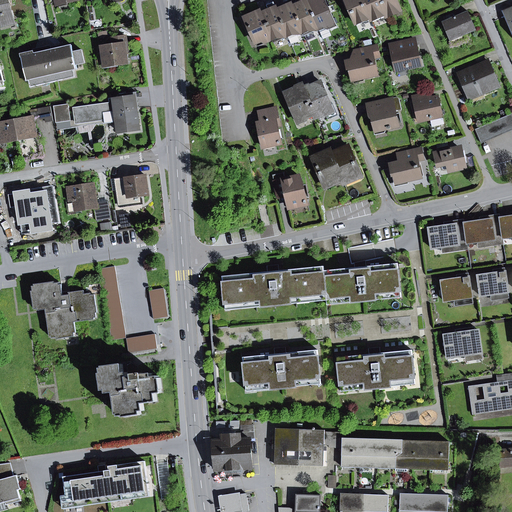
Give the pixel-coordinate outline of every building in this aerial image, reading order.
[(0,0),(0,27),(1,27),(0,25),(0,22),(14,19),(8,0),(0,0)] [(208,7),(207,0),(206,0),(192,2),(193,9),(208,7)] [(315,0),(308,3),(318,28),(323,26),(328,27),(334,25),(323,0),(315,0)] [(364,18),(369,16),(370,19),(371,20),(362,0),(345,0),(356,24),(365,20),(364,18)] [(380,15),(385,13),(386,16),(386,17),(387,17),(379,0),(362,0),(371,20),(380,17),(380,15)] [(396,0),(379,0),(387,17),(395,13),(394,12),(400,9),(396,0)] [(300,4),(292,7),(303,33),(303,32),(308,30),(313,30),(318,28),(308,3),(306,1),(300,4)] [(284,7),(277,10),(288,36),(292,33),(297,35),(303,33),(292,7),(291,4),(284,7)] [(209,15),(208,7),(193,9),(194,17),(209,15)] [(269,10),(261,14),(272,40),(277,37),(282,39),(288,36),(277,10),(275,8),(269,10)] [(261,40),(266,42),(272,40),(261,14),(260,11),(253,14),(245,18),(256,43),(261,40)] [(455,17),(451,19),(445,21),(442,22),(450,41),(465,35),(476,30),(468,11),(455,17)] [(210,22),(209,15),(194,17),(195,24),(210,22)] [(211,30),(210,22),(195,24),(196,32),(211,30)] [(212,37),(211,30),(196,32),(197,39),(212,37)] [(465,35),(450,41),(452,45),(467,39),(465,35)] [(125,44),(127,44),(126,36),(112,38),(113,45),(125,44)] [(212,45),(212,37),(197,39),(197,47),(212,45)] [(406,66),(407,68),(421,65),(414,39),(390,45),(396,68),(406,66)] [(126,52),(125,44),(113,45),(102,47),(103,56),(106,56),(108,65),(127,63),(126,52)] [(74,52),(72,45),(52,50),(34,54),(34,51),(22,54),(28,81),(30,80),(75,70),(77,69),(76,65),(85,63),(82,50),(74,52)] [(34,54),(52,50),(51,45),(33,49),(34,51),(34,54)] [(213,53),(212,45),(197,47),(198,54),(213,53)] [(361,76),(362,78),(364,78),(377,75),(373,59),(379,57),(377,46),(354,51),(356,59),(346,61),(348,69),(350,68),(352,78),(361,76)] [(214,60),(213,53),(198,54),(199,62),(214,60)] [(489,62),(488,59),(457,72),(458,76),(489,62)] [(215,68),(214,60),(199,62),(200,69),(215,68)] [(482,94),(499,87),(500,88),(489,62),(458,76),(467,96),(481,91),(482,94)] [(216,75),(215,68),(200,69),(201,77),(216,75)] [(30,80),(32,87),(77,77),(75,70),(30,80)] [(217,83),(216,75),(201,77),(202,84),(217,83)] [(304,88),(303,87),(314,114),(316,118),(326,114),(325,112),(332,109),(321,82),(308,87),(308,89),(305,90),(304,88)] [(217,90),(217,83),(202,84),(202,92),(217,90)] [(305,119),(314,114),(303,87),(299,89),(298,87),(285,93),(297,120),(304,117),(305,119)] [(467,96),(469,101),(500,88),(499,87),(482,94),(481,91),(467,96)] [(218,98),(217,90),(202,92),(203,99),(218,98)] [(119,132),(139,129),(136,108),(134,92),(118,94),(118,98),(110,99),(111,103),(74,108),(76,123),(104,119),(105,123),(117,121),(119,132)] [(430,119),(442,116),(438,97),(422,100),(421,95),(413,96),(418,121),(430,119)] [(219,105),(218,98),(203,99),(204,107),(219,105)] [(387,128),(388,129),(399,126),(396,112),(402,110),(399,99),(398,98),(396,98),(369,104),(371,112),(369,114),(368,116),(369,118),(372,118),(374,127),(375,131),(387,128)] [(71,119),(69,104),(54,106),(56,121),(71,119)] [(220,113),(219,105),(204,107),(205,114),(220,113)] [(45,119),(46,122),(53,121),(51,107),(38,109),(39,111),(40,117),(40,119),(45,119)] [(278,130),(278,129),(277,129),(277,128),(275,120),(278,119),(276,108),(259,112),(261,122),(258,123),(263,148),(281,144),(280,140),(278,130)] [(33,117),(34,119),(40,117),(39,111),(17,115),(18,120),(18,124),(23,123),(22,119),(33,117)] [(221,120),(220,113),(205,114),(206,122),(221,120)] [(509,131),(511,130),(511,119),(510,115),(503,118),(509,131)] [(442,116),(430,119),(432,127),(444,124),(442,116)] [(39,139),(38,139),(34,119),(33,117),(22,119),(23,123),(18,124),(18,120),(0,122),(0,140),(1,140),(1,143),(18,140),(26,138),(26,143),(19,145),(21,156),(22,160),(32,158),(32,155),(42,153),(39,139)] [(502,134),(509,131),(503,118),(496,121),(502,134)] [(222,128),(221,120),(206,122),(206,129),(222,128)] [(495,137),(502,134),(496,121),(489,124),(495,137)] [(488,140),(495,137),(489,124),(482,127),(488,140)] [(374,135),(384,133),(388,129),(387,128),(375,131),(374,127),(372,127),(374,135)] [(475,130),(481,143),(488,140),(482,127),(475,130)] [(222,135),(222,128),(206,129),(207,137),(222,135)] [(207,137),(208,144),(223,143),(222,135),(207,137)] [(348,146),(331,153),(341,177),(343,181),(360,173),(348,146)] [(406,180),(406,181),(408,181),(421,178),(417,162),(423,160),(421,148),(398,154),(400,162),(391,164),(393,174),(395,174),(396,178),(397,183),(398,183),(398,182),(406,180)] [(449,171),(465,168),(464,164),(461,152),(460,148),(436,154),(439,167),(442,166),(446,165),(448,166),(448,169),(449,171)] [(313,157),(324,185),(341,177),(331,153),(330,150),(313,157)] [(12,158),(15,168),(22,166),(20,160),(22,160),(21,156),(12,158)] [(286,197),(289,208),(290,208),(305,204),(307,204),(303,185),(301,185),(299,176),(285,179),(284,173),(273,175),(278,198),(286,197)] [(343,181),(344,184),(362,177),(360,173),(343,181)] [(145,176),(126,178),(129,198),(141,196),(148,195),(145,176)] [(324,185),(326,188),(343,181),(341,177),(324,185)] [(142,203),(141,196),(129,198),(126,178),(116,180),(120,206),(142,203)] [(398,183),(397,183),(396,178),(393,178),(395,187),(409,184),(408,181),(406,181),(406,180),(398,182),(398,183)] [(76,212),(95,209),(98,208),(97,204),(94,183),(67,188),(69,202),(75,201),(76,212)] [(42,192),(15,196),(17,206),(22,205),(25,220),(46,216),(42,192)] [(108,202),(97,204),(98,208),(95,209),(97,221),(111,218),(108,202)] [(511,216),(500,218),(503,238),(511,236),(511,216)] [(477,242),(503,238),(500,218),(480,221),(464,223),(467,243),(477,242)] [(441,247),(467,243),(464,223),(444,226),(429,228),(432,249),(441,247)] [(504,245),(503,238),(477,242),(478,249),(504,245)] [(468,250),(467,243),(441,247),(442,254),(468,250)] [(401,298),(398,264),(369,266),(355,268),(324,271),(324,272),(327,301),(327,305),(331,305),(330,298),(363,295),(397,292),(398,298),(401,298)] [(324,272),(324,271),(324,266),(279,271),(268,272),(231,276),(231,279),(224,279),(223,279),(226,311),(230,310),(229,304),(256,301),(296,297),(323,295),(324,301),(327,301),(324,272)] [(100,269),(112,341),(126,338),(115,267),(100,269)] [(508,292),(505,272),(493,274),(478,276),(481,296),(490,295),(508,292)] [(472,298),(469,277),(457,279),(441,281),(444,302),(454,300),(472,298)] [(85,294),(84,291),(69,293),(70,296),(64,296),(62,285),(60,285),(60,283),(55,283),(55,282),(35,285),(35,286),(33,287),(34,291),(32,291),(35,309),(38,309),(39,311),(47,310),(51,336),(52,336),(52,338),(57,338),(57,339),(75,337),(74,333),(76,333),(75,322),(95,320),(94,318),(97,318),(96,313),(97,313),(95,295),(91,295),(91,293),(85,294)] [(168,317),(164,289),(149,291),(154,319),(168,317)] [(364,301),(398,298),(397,292),(363,295),(364,301)] [(509,299),(508,292),(490,295),(491,301),(509,299)] [(297,304),(324,301),(323,295),(296,297),(297,304)] [(331,305),(364,301),(363,295),(330,298),(331,305)] [(257,308),(297,304),(296,297),(256,301),(257,308)] [(473,304),(472,298),(454,300),(455,306),(473,304)] [(230,310),(257,308),(256,301),(229,304),(230,310)] [(482,353),(479,330),(475,331),(456,334),(444,335),(447,358),(465,356),(482,353)] [(127,339),(129,353),(158,349),(155,334),(127,339)] [(321,384),(318,350),(286,353),(275,354),(244,358),(247,392),(251,391),(250,385),(283,382),(317,378),(317,385),(321,384)] [(416,384),(412,350),(381,353),(369,355),(338,358),(341,392),(345,392),(344,385),(378,382),(411,379),(412,385),(416,384)] [(483,359),(482,353),(465,356),(466,362),(483,359)] [(143,375),(143,373),(134,374),(134,377),(129,378),(128,373),(124,373),(123,364),(104,367),(104,368),(102,369),(103,373),(101,374),(104,390),(107,389),(107,393),(115,392),(118,414),(119,414),(120,416),(125,416),(125,417),(142,415),(141,411),(145,411),(144,404),(157,402),(156,390),(162,389),(161,378),(159,379),(159,376),(153,377),(152,374),(143,375)] [(511,405),(511,380),(511,374),(497,376),(498,382),(483,384),(485,400),(487,409),(511,405)] [(284,388),(317,385),(317,378),(283,382),(284,388)] [(379,388),(412,385),(411,379),(378,382),(379,388)] [(251,391),(284,388),(283,382),(250,385),(251,391)] [(345,392),(379,388),(378,382),(344,385),(345,392)] [(471,402),(477,401),(475,386),(469,387),(471,402)] [(511,405),(487,409),(485,400),(477,401),(471,402),(473,415),(511,409),(511,405)] [(301,430),(300,465),(324,466),(324,446),(325,432),(325,431),(315,430),(315,428),(313,428),(313,430),(301,430)] [(300,465),(301,430),(276,429),(275,464),(300,465)] [(343,448),(344,439),(344,433),(329,432),(329,446),(329,448),(343,448)] [(216,471),(253,468),(250,439),(241,440),(240,440),(240,435),(223,436),(223,441),(213,441),(216,471)] [(367,440),(344,439),(343,448),(342,465),(360,465),(360,451),(367,451),(367,440)] [(360,451),(360,465),(378,465),(378,452),(384,452),(384,440),(367,440),(367,451),(360,451)] [(378,452),(378,465),(395,466),(396,452),(402,452),(402,441),(384,440),(384,452),(378,452)] [(408,469),(408,466),(413,467),(413,453),(419,453),(420,441),(402,441),(402,452),(396,452),(395,466),(395,469),(395,471),(407,472),(408,469)] [(413,453),(413,467),(430,467),(431,453),(437,453),(437,442),(420,441),(419,453),(413,453)] [(448,468),(449,442),(437,442),(437,453),(431,453),(430,467),(448,468)] [(511,450),(501,451),(502,466),(511,465),(511,450)] [(67,495),(68,503),(150,491),(145,461),(110,466),(110,470),(107,471),(99,472),(64,477),(67,495)] [(21,501),(18,490),(21,489),(17,476),(15,476),(11,463),(0,464),(0,504),(5,503),(6,505),(21,501)] [(328,488),(336,488),(336,476),(329,475),(328,488)] [(150,491),(68,503),(67,495),(62,496),(64,509),(150,497),(150,491)] [(240,511),(238,495),(240,494),(240,493),(219,496),(221,511),(240,511)] [(238,495),(240,511),(245,511),(249,511),(246,493),(240,494),(238,495)] [(364,511),(365,495),(341,494),(340,511),(364,511)] [(423,511),(425,495),(401,494),(400,511),(423,511)] [(296,509),(296,511),(320,511),(321,496),(297,495),(296,509)] [(387,511),(388,496),(365,495),(364,511),(387,511)] [(447,511),(448,496),(425,495),(423,511),(447,511)]
